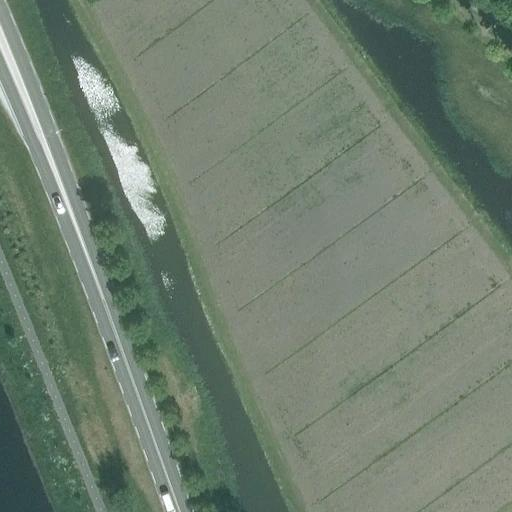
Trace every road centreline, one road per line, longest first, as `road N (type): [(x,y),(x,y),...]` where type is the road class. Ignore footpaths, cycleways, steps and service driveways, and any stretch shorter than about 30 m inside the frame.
road 1 (primary): [(119,345),(0,7)]
road 2 (primary): [(0,66),(119,345)]
road 3 (primary): [(180,511),(119,345)]
